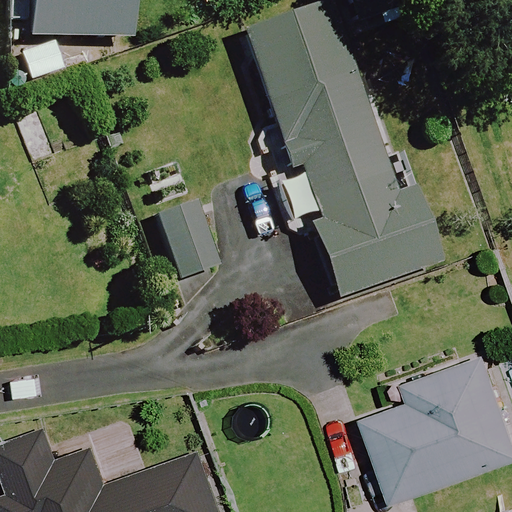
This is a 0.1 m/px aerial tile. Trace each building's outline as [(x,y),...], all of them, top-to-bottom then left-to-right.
[(124,46),(125,0),(26,0),(25,43),(124,46)] [(397,0),(338,0),(353,42),(405,24),(397,0)] [(383,182),(325,6),(237,35),(283,174),(294,170),(312,226),(305,228),(330,304),(436,269),(404,175),(383,182)] [(55,54),(19,55),(20,83),(56,82),(55,54)] [(511,464),(511,434),(485,359),(408,387),(414,405),(364,423),(395,507),(511,464)] [(214,511),(193,446),(105,473),(97,445),(60,456),(52,429),(0,445),(7,467),(0,469),(0,487),(7,511),(214,511)]
